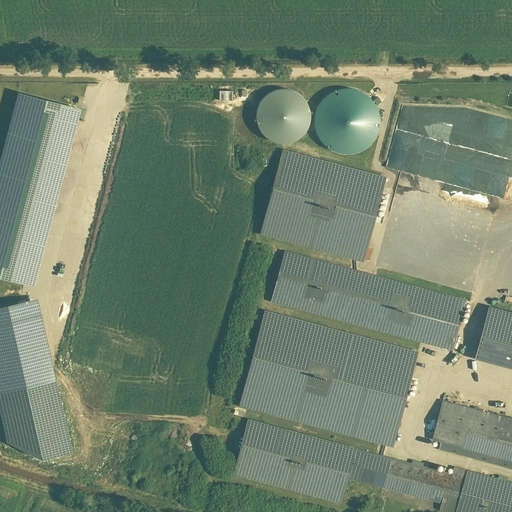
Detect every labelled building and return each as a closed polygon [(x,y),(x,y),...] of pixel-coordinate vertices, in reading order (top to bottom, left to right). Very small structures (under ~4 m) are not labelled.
[(320,103),(315,113),(315,124),(318,135),(324,144),(333,150),(343,153),(354,153),(364,149),(372,142),(378,133),(380,122),(379,112),(374,102),(367,94),(357,90),(347,88),(336,90),(327,95),(320,103)] [(84,106),(24,90),(0,178),(0,274),(37,284),(84,106)] [(396,130),(386,167),(473,189),(489,186),(497,155),(511,158),(511,118),(497,115),(498,121),(495,133),(497,140),(493,141),(491,146),(497,145),(501,146),(499,152),(494,151),(491,152),(492,157),(494,158),(481,161),(481,162),(472,163),(470,171),(467,156),(461,155),(458,168),(453,144),(396,130)] [(390,174),(286,149),(277,187),(381,212),(390,174)] [(277,187),(264,232),(368,261),(380,217),(277,187)] [(470,299),(288,250),(274,302),(456,351),(470,299)] [(41,299),(0,308),(0,384),(2,391),(59,378),(41,299)] [(511,312),(489,306),(475,359),(511,368),(511,312)] [(421,350),(268,308),(242,404),(395,446),(421,350)] [(511,417),(445,401),(433,449),(511,468),(511,417)] [(249,418),(234,471),(341,501),(347,478),(356,448),(249,418)] [(356,448),(347,478),(458,507),(466,477),(356,448)] [(511,511),(511,480),(468,470),(458,507),(457,511),(511,511)]
